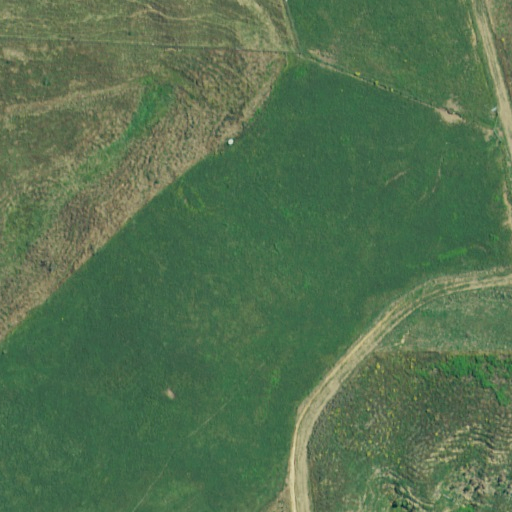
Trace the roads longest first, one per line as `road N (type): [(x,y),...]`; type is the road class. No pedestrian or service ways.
road 1 (track): [(317,511),(297,437),(417,295),(511,274)]
road 2 (track): [(511,134),(476,0)]
